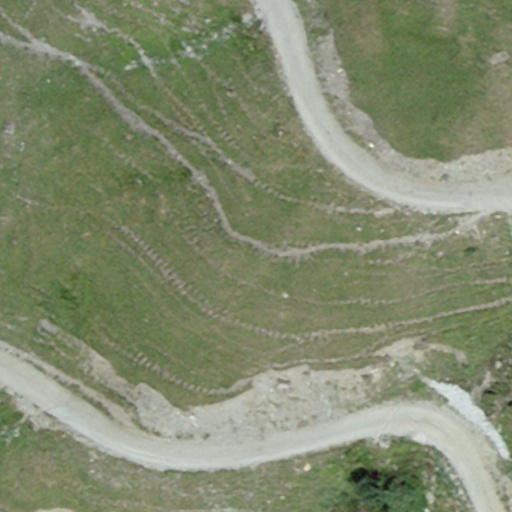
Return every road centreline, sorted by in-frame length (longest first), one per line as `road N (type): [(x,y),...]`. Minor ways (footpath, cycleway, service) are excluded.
road 1 (track): [(0,368),(64,414),(163,461),(329,444),(414,426),(467,459),(486,511)]
road 2 (track): [(511,195),(397,196),(328,146),(264,0)]
